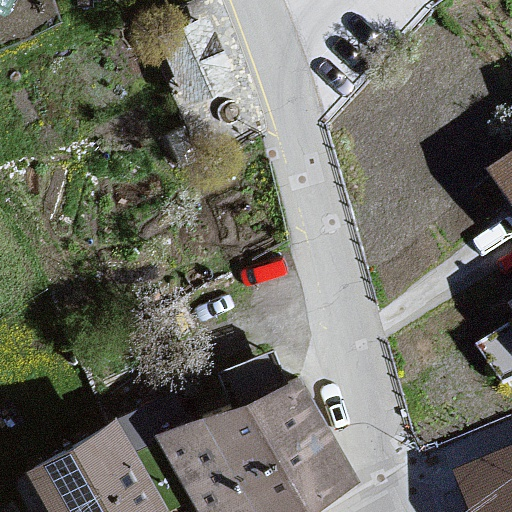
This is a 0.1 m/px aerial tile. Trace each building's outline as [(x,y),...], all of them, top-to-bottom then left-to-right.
[(154,31),(188,99),(241,72),(206,5),(154,31)] [(511,148),(486,167),(511,205),(511,148)] [(241,511),(352,455),(295,344),(158,414),(209,511),(241,511)] [(173,511),(105,388),(17,437),(59,511),(173,511)] [(511,511),(511,439),(454,464),(473,511),(511,511)]
